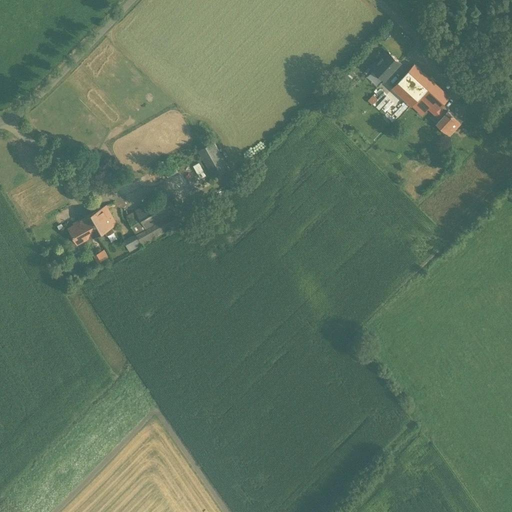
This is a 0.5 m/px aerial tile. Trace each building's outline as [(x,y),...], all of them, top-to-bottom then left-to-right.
[(387,51),(371,68),(384,80),(400,63),(387,51)] [(414,64),(392,87),(411,105),(432,81),(414,64)] [(439,87),(423,105),(427,109),(439,120),(446,112),(439,106),(449,96),(439,87)] [(381,111),(391,99),(382,92),(377,98),(372,93),(367,99),(381,111)] [(449,135),(460,123),(447,111),(446,112),(439,120),(436,123),(449,135)] [(229,168),(213,141),(197,150),(212,177),(229,168)] [(200,162),(193,164),(199,178),(206,175),(200,162)] [(142,245),(180,223),(175,214),(177,213),(166,193),(125,216),(142,245)] [(90,238),(116,224),(105,205),(84,217),(85,219),(68,228),(77,244),(89,237),(90,238)] [(122,239),(123,242),(136,237),(134,234),(122,239)] [(93,254),(98,262),(109,256),(104,248),(93,254)]
